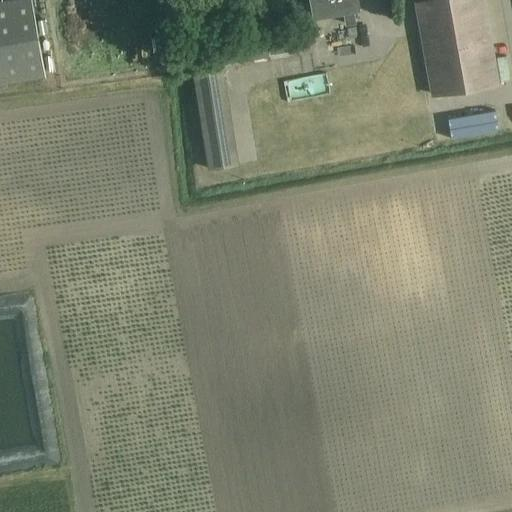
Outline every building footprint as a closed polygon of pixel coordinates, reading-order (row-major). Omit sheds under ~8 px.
[(0,83),(47,75),(33,0),(6,0),(0,1),(0,83)] [(311,0),(315,19),(345,14),(347,25),(355,23),(353,12),(360,11),(357,0),(311,0)] [(498,84),(482,0),(440,0),(418,4),(434,95),(498,84)] [(237,165),(222,71),(196,75),(211,169),(237,165)] [(492,125),(470,127),(471,137),(494,134),(492,125)]
